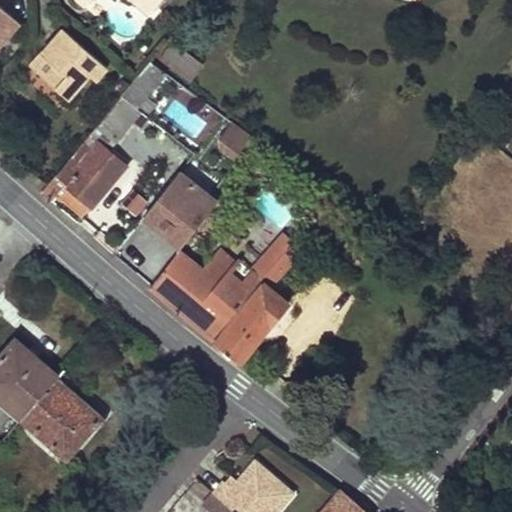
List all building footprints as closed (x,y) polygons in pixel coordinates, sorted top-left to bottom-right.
[(131,0),(148,14),(160,0),(131,0)] [(0,45),(20,23),(0,5),(0,45)] [(64,29),(53,42),(59,46),(37,71),(69,99),(91,75),(97,80),(108,67),(64,29)] [(53,42),(31,66),(37,71),(59,46),(53,42)] [(202,63),(174,42),(161,58),(190,80),(202,63)] [(151,62),(122,97),(138,110),(166,74),(151,62)] [(52,201),(57,195),(83,217),(93,206),(127,166),(110,152),(120,140),(120,137),(141,112),(138,110),(122,97),(91,134),(100,141),(93,149),(85,142),(48,186),(42,193),(52,201)] [(226,129),(230,124),(217,115),(214,120),(226,129)] [(236,164),(250,146),(242,140),(228,158),(236,164)] [(144,217),(168,236),(175,242),(210,198),(179,173),(144,217)] [(217,180),(221,183),(226,176),(222,173),(217,180)] [(121,203),(137,215),(149,199),(133,187),(121,203)] [(182,248),(217,203),(210,198),(175,242),(181,247),(182,248)] [(144,217),(139,224),(163,243),(168,236),(144,217)] [(285,233),(252,272),(270,287),(304,250),(285,233)] [(101,234),(97,239),(115,255),(121,246),(114,240),(112,243),(101,234)] [(163,243),(148,260),(162,271),(181,247),(175,242),(168,236),(163,243)] [(179,251),(151,287),(241,362),(289,303),(270,287),(252,272),(237,260),(234,262),(219,250),(202,270),(179,251)] [(14,344),(26,354),(29,350),(18,340),(14,344)] [(0,360),(0,398),(23,418),(56,380),(37,364),(40,360),(29,350),(26,354),(14,344),(0,360)] [(37,364),(56,380),(59,376),(40,360),(37,364)] [(23,418),(69,457),(101,420),(56,380),(23,418)] [(278,511),(294,494),(257,462),(239,483),(234,489),(227,484),(225,482),(215,494),(234,511),(278,511)] [(239,483),(232,477),(227,484),(234,489),(239,483)] [(320,511),(368,511),(341,488),(320,511)] [(234,511),(215,494),(204,507),(210,511),(234,511)]
